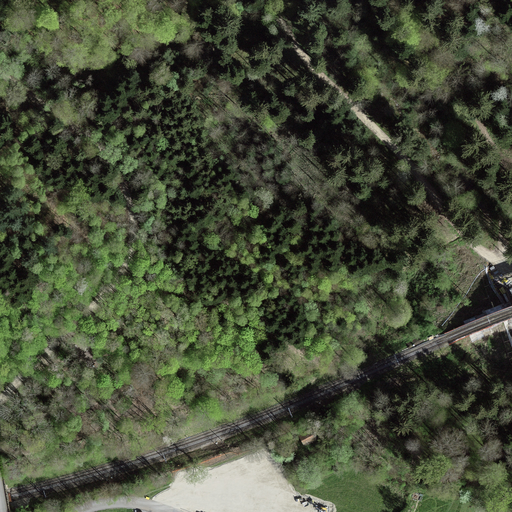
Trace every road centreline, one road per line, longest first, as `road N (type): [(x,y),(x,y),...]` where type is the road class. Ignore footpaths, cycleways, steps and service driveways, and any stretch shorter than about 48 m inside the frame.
road 1 (track): [(0,73),(106,152),(125,187),(133,231),(107,290),(0,398)]
road 2 (track): [(270,0),(320,74),(450,216),(511,271)]
